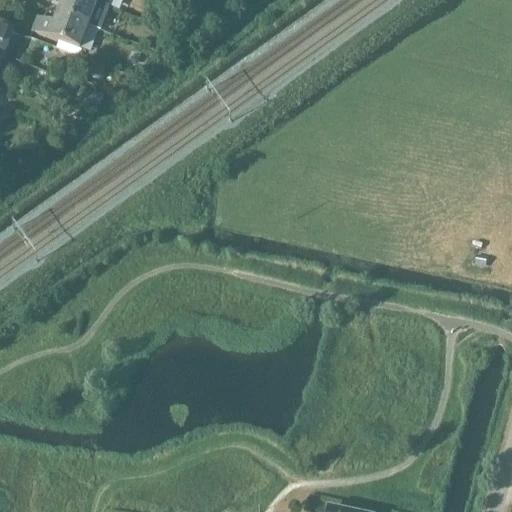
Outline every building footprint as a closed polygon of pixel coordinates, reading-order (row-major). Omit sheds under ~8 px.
[(83,0),(45,0),(62,6),(58,16),(89,28),(100,32),(108,10),(83,0)] [(83,0),(108,10),(112,0),(83,0)] [(80,51),(89,28),(58,16),(54,27),(38,20),(33,33),(80,51)] [(0,55),(4,58),(13,34),(0,29),(0,55)] [(90,64),(87,74),(100,79),(104,69),(90,64)] [(94,93),(90,103),(100,107),(104,97),(94,93)]
